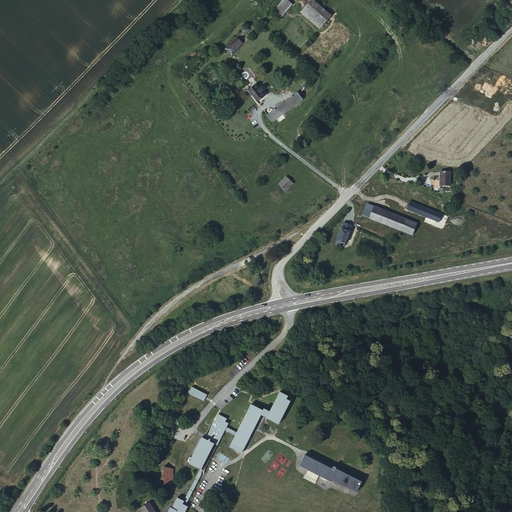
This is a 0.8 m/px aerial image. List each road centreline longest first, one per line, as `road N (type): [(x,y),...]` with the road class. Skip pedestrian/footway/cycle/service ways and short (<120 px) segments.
road 1 (unclassified): [(451,88),(283,261),(285,304)]
road 2 (secondary): [(238,316),(184,333),(123,373),(64,437),(49,469)]
road 3 (secondary): [(49,469),(135,375),(238,316)]
road 4 (secondary): [(511,263),(285,304)]
